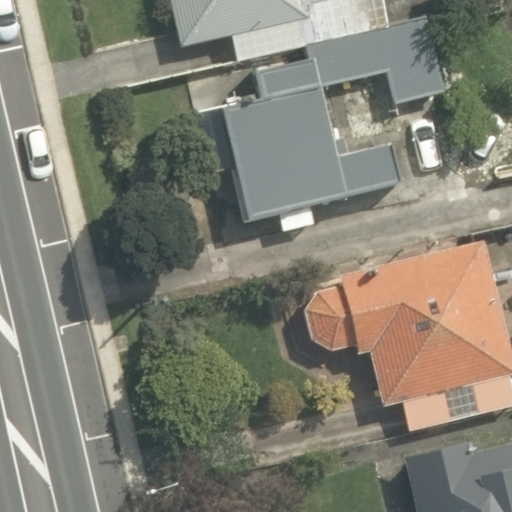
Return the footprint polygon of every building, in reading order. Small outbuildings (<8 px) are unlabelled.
[(169,0),(178,42),(228,32),(233,60),(306,45),(305,37),(436,11),(435,6),(385,15),(381,0),(169,0)] [(433,24),(388,26),(309,42),(324,88),(356,76),(388,73),(388,101),(434,101),(433,24)] [(400,187),(391,142),(339,152),(326,87),(324,88),(221,109),(244,219),(400,187)] [(399,404),(403,403),(411,435),(511,409),(511,352),(482,237),(367,266),(374,293),(342,300),(332,283),(300,319),(311,363),(363,350),(378,409),(399,404)] [(511,511),(511,442),(408,458),(416,511),(511,511)]
